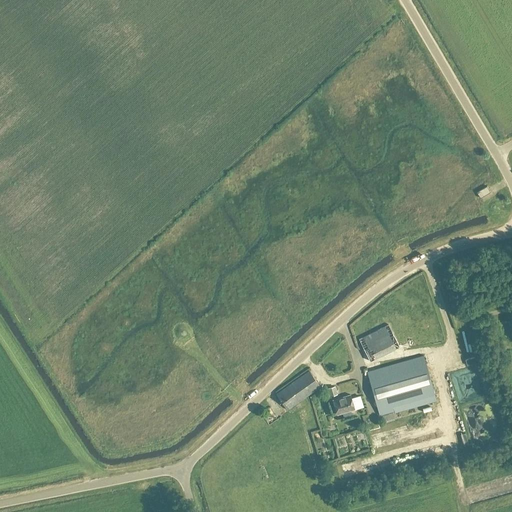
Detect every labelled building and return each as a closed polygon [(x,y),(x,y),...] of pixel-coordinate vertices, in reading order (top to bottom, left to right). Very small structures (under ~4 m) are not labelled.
[(481,198),(491,192),(488,185),(477,192),(481,198)] [(369,344),(391,334),(386,321),(363,331),(369,344)] [(464,355),(466,364),(482,361),(480,352),(464,355)] [(380,415),(436,399),(424,356),(367,372),(380,415)] [(290,405),(322,383),(314,370),(281,392),(290,405)] [(355,409),(363,407),(360,396),(352,399),(351,395),(333,400),(337,414),(355,409)] [(477,411),(472,411),(473,434),(491,433),(491,425),(482,425),(482,419),(478,419),(477,411)] [(376,413),(371,415),(374,424),(379,422),(376,413)] [(422,430),(419,422),(407,426),(410,435),(422,430)] [(392,440),(399,439),(396,427),(389,429),(392,440)] [(388,429),(372,433),(376,444),(391,440),(388,429)] [(337,434),(337,444),(348,443),(347,433),(337,434)] [(345,466),(357,465),(356,458),(344,459),(345,466)]
